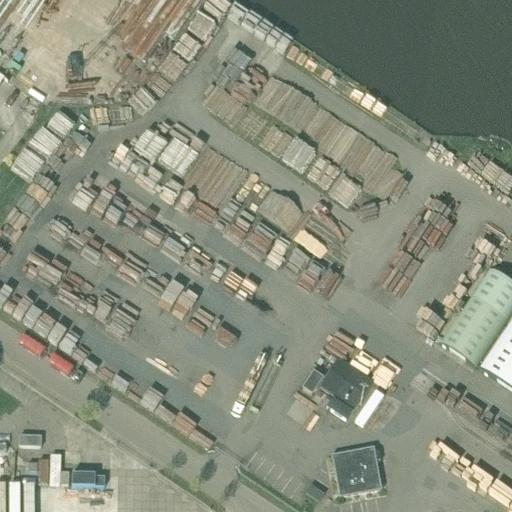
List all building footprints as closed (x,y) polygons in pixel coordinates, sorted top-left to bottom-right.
[(511,315),(511,286),(488,271),(439,346),(476,370),(511,315)] [(197,305),(202,298),(172,278),(167,285),(197,305)] [(511,329),(482,374),(511,394),(511,329)] [(319,390),(353,413),(372,384),(338,361),(319,390)] [(312,398),(322,382),(313,376),(303,391),(312,398)] [(326,413),(345,426),(352,416),(332,403),(326,413)] [(40,451),(40,440),(19,439),(18,450),(40,451)] [(339,501),(380,493),(373,451),(331,459),(339,501)] [(318,505),(323,497),(310,489),(305,496),(318,505)]
